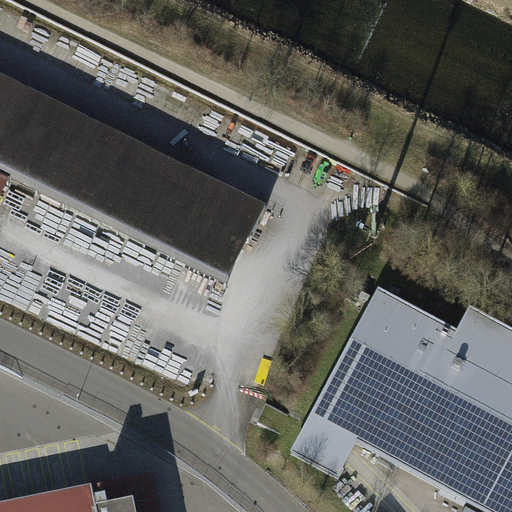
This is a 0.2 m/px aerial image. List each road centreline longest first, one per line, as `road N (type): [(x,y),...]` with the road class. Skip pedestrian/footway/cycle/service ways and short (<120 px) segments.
road 1 (track): [(378,188),(372,166),(344,146),(41,0)]
road 2 (residential): [(0,337),(207,448),(290,511)]
road 3 (track): [(511,260),(378,188)]
